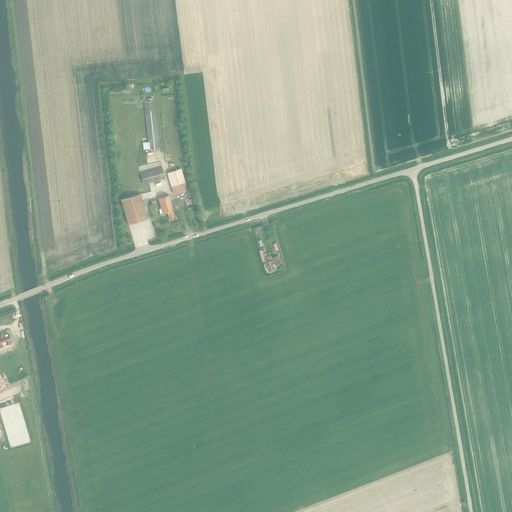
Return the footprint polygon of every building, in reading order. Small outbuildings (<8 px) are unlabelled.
[(143,142),(144,149),(160,147),(155,100),(145,101),(149,141),(143,142)] [(141,173),(144,184),(165,177),(162,167),(141,173)] [(167,172),(173,193),(182,191),(180,183),(182,183),(178,169),(167,172)] [(121,200),(128,224),(147,218),(140,194),(121,200)] [(170,220),(176,218),(169,195),(158,198),(163,214),(168,212),(170,220)] [(272,256),(265,258),(269,271),(275,269),(274,264),(275,264),(276,265),(281,263),(278,256),(273,257),(274,258),(272,258),(272,256)] [(3,344),(6,342),(6,344),(11,342),(10,341),(11,340),(8,333),(3,335),(3,333),(0,334),(0,346),(3,345),(3,344)]
